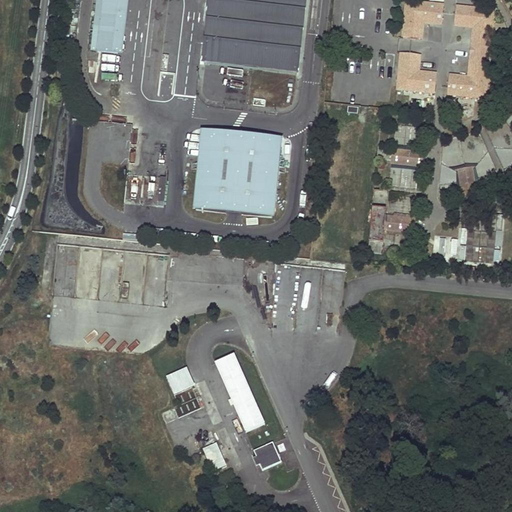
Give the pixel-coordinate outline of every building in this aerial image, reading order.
[(99,54),(105,0),(97,0),(92,54),(99,54)] [(120,56),(125,0),(105,0),(99,54),(120,56)] [(212,0),(206,65),(297,74),(304,0),(212,0)] [(422,4),(407,2),(405,16),(421,18),(422,4)] [(443,21),(444,6),(422,4),(421,18),(405,16),(403,38),(419,39),(421,18),(443,21)] [(457,7),(455,22),(474,24),(474,27),(468,77),(468,81),(449,79),(448,94),(476,97),(477,83),(488,84),(494,25),(483,24),(485,10),(457,7)] [(483,24),(494,25),(495,11),(485,10),(483,24)] [(419,39),(422,40),(423,22),(442,24),(443,21),(421,18),(419,39)] [(402,54),(399,79),(414,80),(413,90),(435,93),(437,78),(418,77),(419,72),(420,55),(402,54)] [(414,80),(399,79),(398,89),(413,90),(414,80)] [(477,83),(476,97),(486,98),(488,84),(477,83)] [(122,84),(123,98),(139,98),(139,84),(122,84)] [(398,91),(389,90),(388,106),(397,107),(398,91)] [(129,164),(132,124),(92,122),(91,136),(105,136),(105,149),(117,150),(116,162),(120,162),(121,154),(125,154),(125,164),(129,164)] [(281,139),(206,133),(203,165),(199,212),(274,219),(281,139)] [(425,167),(426,154),(393,149),(392,163),(425,167)] [(394,166),(391,185),(410,189),(413,169),(394,166)] [(465,203),(477,200),(474,167),(461,169),(465,203)] [(169,180),(162,179),(160,204),(166,204),(169,180)] [(140,202),(142,182),(134,181),(132,202),(140,202)] [(418,233),(419,220),(386,216),(385,229),(418,233)] [(466,247),(462,246),(461,259),(473,260),(475,231),(467,231),(466,247)] [(236,353),(215,362),(246,432),(266,424),(236,353)] [(167,376),(176,394),(197,385),(188,366),(167,376)] [(197,399),(178,407),(182,416),(201,408),(197,399)] [(217,442),(203,448),(214,471),(228,465),(217,442)] [(274,443),(254,452),(257,457),(253,459),(257,467),(260,466),(263,472),(283,463),(274,443)]
